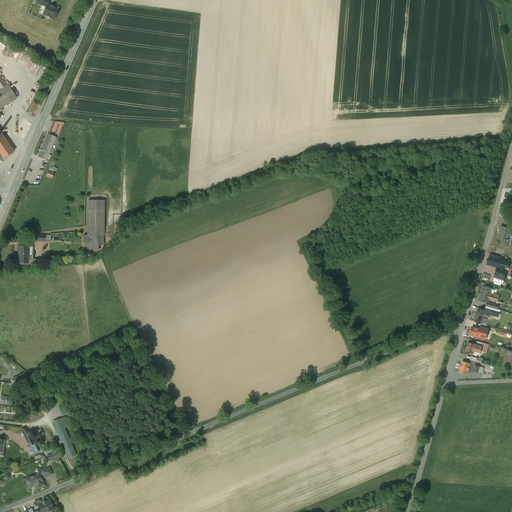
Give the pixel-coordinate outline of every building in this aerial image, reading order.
[(49,1),(45,0),(43,6),(46,8),(44,15),(46,16),(46,17),(46,18),(48,19),(50,19),(50,18),(55,20),(59,10),(54,8),(54,7),(48,4),(49,1)] [(0,160),(14,152),(14,151),(15,150),(8,139),(6,140),(0,131),(0,117),(1,117),(0,115),(0,109),(17,98),(8,86),(7,87),(0,76),(0,89),(1,90),(0,91),(0,160)] [(28,113),(32,115),(38,104),(35,102),(28,113)] [(51,133),(60,137),(65,124),(56,120),(51,133)] [(56,138),(48,135),(39,157),(47,160),(56,138)] [(93,201),(89,201),(88,201),(88,202),(88,205),(88,206),(88,210),(88,211),(88,215),(88,216),(88,219),(88,220),(88,224),(88,225),(88,229),(88,230),(88,233),(88,234),(88,236),(84,236),(85,252),(98,251),(98,245),(104,245),(103,235),(104,235),(104,234),(104,233),(104,230),(104,229),(104,225),(104,224),(104,220),(104,219),(104,216),(104,215),(104,214),(104,211),(104,210),(104,206),(104,205),(104,202),(104,201),(99,201),(93,201)] [(511,229),(501,227),(498,240),(503,241),(503,240),(508,241),(511,229)] [(29,247),(19,247),(19,261),(19,263),(32,264),(32,263),(33,255),(29,255),(29,247)] [(499,260),(489,257),(487,265),(496,267),(499,260)] [(510,263),(499,260),(496,267),(498,268),(495,279),(494,281),(503,284),(504,281),(506,273),(507,273),(510,263)] [(492,289),(483,287),(482,291),(483,291),(480,300),(488,302),(489,299),(498,302),(500,296),(491,293),(492,289)] [(492,310),(490,315),(498,317),(500,310),(498,310),(493,308),(492,310)] [(485,311),(478,309),(474,322),(481,324),(484,316),(489,318),(490,315),(492,310),(486,309),(485,311)] [(482,347),(468,343),(465,352),(473,354),(475,350),(477,351),(476,352),(481,353),(482,347)] [(470,364),(462,362),(459,373),(467,375),(468,372),(470,366),(470,364)] [(475,366),(474,366),(474,367),(473,371),(482,374),(484,368),(475,366)] [(24,375),(13,380),(16,385),(27,380),(24,375)] [(13,397),(4,396),(3,403),(12,404),(13,397)] [(65,422),(56,426),(67,454),(77,450),(65,422)] [(35,431),(37,437),(45,434),(43,428),(35,431)] [(40,447),(37,440),(30,443),(33,451),(40,447)] [(57,451),(48,454),(51,461),(60,457),(57,451)] [(42,471),(44,478),(53,474),(50,467),(42,471)] [(45,486),(40,473),(25,479),(29,487),(35,485),(36,489),(45,486)] [(39,505),(41,510),(42,511),(47,511),(54,509),(50,500),(47,502),(46,500),(42,502),(42,503),(39,505)]
